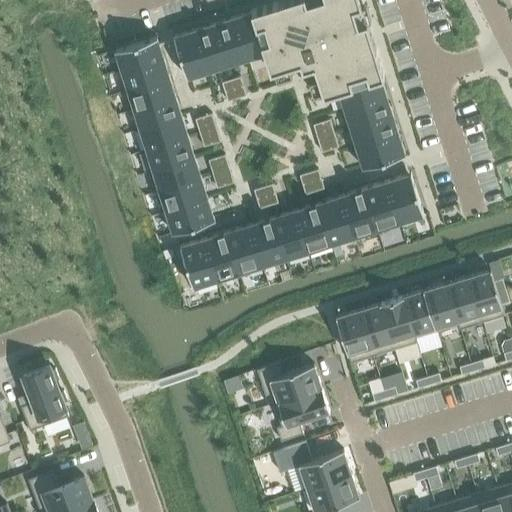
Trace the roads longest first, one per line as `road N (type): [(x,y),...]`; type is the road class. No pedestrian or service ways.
road 1 (residential): [(151,511),(122,426),(73,332),(57,327),(0,349)]
road 2 (residential): [(363,446),(511,402)]
road 3 (residential): [(432,73),(461,190)]
